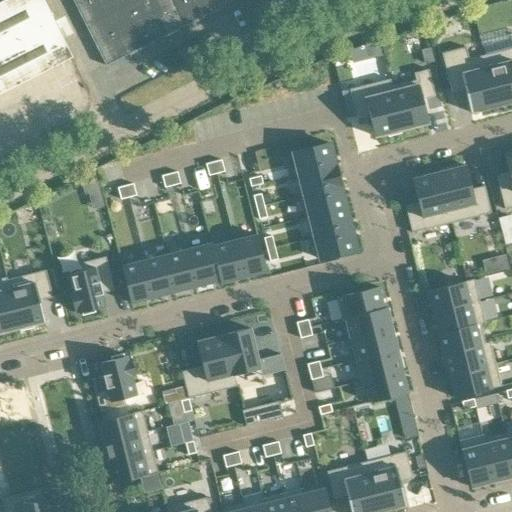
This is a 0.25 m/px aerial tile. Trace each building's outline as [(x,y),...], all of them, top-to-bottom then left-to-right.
[(43,0),(3,0),(0,2),(0,93),(72,57),(43,0)] [(223,0),(72,0),(106,66),(226,5),(223,0)] [(431,47),(422,50),(425,64),(435,62),(431,47)] [(466,47),(441,53),(451,92),(464,89),(470,112),(497,106),(484,55),(469,59),(466,47)] [(511,47),(484,55),(497,106),(511,101),(511,47)] [(392,86),(390,86),(401,130),(428,123),(422,99),(435,96),(428,69),(414,73),(415,80),(392,86)] [(390,79),(349,89),(356,116),(369,113),(375,137),(386,134),(387,137),(401,134),(400,130),(401,130),(390,86),(392,86),(390,79)] [(298,174),(317,170),(336,165),(330,143),(293,153),(298,174)] [(510,173),(497,176),(505,209),(511,207),(511,153),(505,155),(510,173)] [(221,160),(213,162),(216,173),(224,171),(221,160)] [(213,162),(206,164),(209,175),(216,173),(213,162)] [(304,195),(322,191),(341,186),(336,165),(317,170),(298,174),(304,195)] [(465,165),(439,172),(449,210),(474,204),(477,216),(491,212),(484,186),(471,189),(465,165)] [(177,172),(169,174),(172,185),(180,183),(177,172)] [(418,202),(406,206),(412,232),(427,229),(424,217),(449,210),(439,172),(412,178),(418,202)] [(169,174),(162,176),(165,187),(172,185),(169,174)] [(261,176),(249,179),(251,187),(263,184),(261,176)] [(97,181),(85,184),(88,193),(89,198),(100,195),(97,181)] [(133,184),(125,186),(128,197),(136,195),(133,184)] [(125,186),(118,188),(121,199),(128,197),(125,186)] [(309,216),(328,212),(346,207),(341,186),(322,191),(304,195),(309,216)] [(261,194),(253,196),(256,207),(264,205),(261,194)] [(264,205),(256,207),(259,219),(267,217),(264,205)] [(314,237),(333,233),(352,228),(346,207),(328,212),(309,216),(314,237)] [(511,221),(510,214),(498,217),(504,244),(511,242),(511,221)] [(320,259),(338,254),(357,250),(352,228),(333,233),(314,237),(320,259)] [(257,234),(234,240),(243,277),(266,271),(257,234)] [(272,236),(264,238),(267,250),(275,247),(272,236)] [(234,240),(212,246),(211,246),(220,280),(219,281),(220,283),(243,277),(234,240)] [(211,243),(189,249),(198,286),(219,281),(220,280),(211,246),(212,246),(211,243)] [(275,247),(267,250),(270,261),(278,259),(275,247)] [(189,249),(167,254),(176,292),(198,286),(189,249)] [(485,273),(508,266),(505,253),(482,260),(485,273)] [(167,254),(144,260),(154,297),(176,292),(167,254)] [(105,257),(79,263),(81,271),(69,274),(73,292),(70,293),(75,311),(78,310),(79,313),(81,312),(82,316),(96,312),(95,309),(105,306),(104,303),(106,303),(103,294),(102,294),(102,293),(114,290),(105,257)] [(144,260),(121,266),(131,303),(154,297),(144,260)] [(7,280),(6,280),(18,328),(19,328),(20,331),(34,328),(33,324),(45,321),(39,300),(52,297),(45,270),(7,280)] [(6,277),(0,278),(0,332),(18,328),(6,280),(7,280),(6,277)] [(465,281),(428,291),(433,312),(470,303),(465,281)] [(378,287),(336,297),(342,320),(345,320),(344,318),(384,308),(383,308),(383,305),(382,298),(381,298),(378,287)] [(470,303),(433,312),(438,333),(476,324),(470,303)] [(384,308),(344,318),(345,320),(350,339),(392,329),(389,319),(386,307),(383,308),(384,308)] [(308,319),(296,322),(298,330),(310,327),(308,319)] [(476,324),(438,333),(444,354),(481,345),(476,324)] [(310,327),(298,330),(300,338),(312,335),(310,327)] [(234,374),(260,368),(250,328),(222,334),(223,335),(233,375),(234,374)] [(392,329),(350,339),(355,360),(397,350),(394,339),(392,329)] [(189,398),(237,386),(234,374),(233,375),(223,335),(197,342),(203,366),(182,371),(189,398)] [(481,345),(444,354),(449,375),(486,366),(481,345)] [(397,350),(355,360),(361,382),(365,381),(365,380),(402,371),(397,350)] [(104,376),(92,379),(100,412),(126,405),(124,398),(137,394),(132,376),(136,376),(131,358),(128,359),(127,356),(125,356),(124,353),(110,356),(111,360),(101,362),(104,376)] [(319,361),(307,364),(309,372),(321,369),(319,361)] [(486,366),(449,375),(455,397),(492,388),(486,366)] [(321,369),(309,372),(311,380),(323,377),(321,369)] [(402,371),(365,380),(365,381),(371,402),(408,393),(402,371)] [(474,399),(473,399),(475,407),(476,409),(498,403),(495,393),(474,399)] [(188,399),(180,401),(184,413),(191,411),(188,399)] [(473,399),(462,402),(464,410),(475,407),(473,399)] [(279,401),(242,410),(246,426),(283,416),(279,401)] [(330,404),(318,407),(320,415),(332,412),(330,404)] [(142,411),(97,422),(102,442),(147,431),(142,411)] [(188,421),(178,424),(183,443),(185,443),(193,441),(188,421)] [(147,431),(102,442),(107,462),(152,451),(147,431)] [(310,433),(303,435),(306,447),(313,445),(310,433)] [(485,444),(494,481),(511,476),(511,458),(507,438),(506,433),(484,439),(485,444)] [(462,450),(471,487),(494,481),(485,444),(484,439),(483,434),(459,440),(462,450)] [(193,441),(185,443),(188,455),(196,453),(193,441)] [(278,441),(270,443),(273,455),(281,453),(278,441)] [(270,443),(262,445),(265,457),(273,455),(270,443)] [(152,451),(107,462),(113,483),(157,472),(152,451)] [(238,451),(231,453),(234,465),(241,463),(238,451)] [(405,451),(367,461),(379,511),(405,505),(399,481),(412,478),(405,451)] [(231,453),(223,456),(226,467),(234,465),(231,453)] [(424,457),(416,459),(419,471),(427,469),(424,457)] [(367,461),(327,471),(334,498),(346,495),(350,511),(378,511),(379,511),(367,461)] [(303,488),(283,493),(287,511),(308,511),(304,493),(303,488)] [(304,493),(308,511),(330,511),(324,488),(304,493)] [(55,511),(51,497),(43,499),(41,489),(2,498),(5,511),(55,511)] [(287,511),(283,493),(262,499),(263,503),(264,503),(266,511),(287,511)] [(210,511),(207,497),(166,507),(167,511),(210,511)] [(244,503),(222,509),(223,511),(245,511),(245,508),(244,503)] [(245,508),(245,511),(266,511),(264,503),(263,503),(245,508)]
